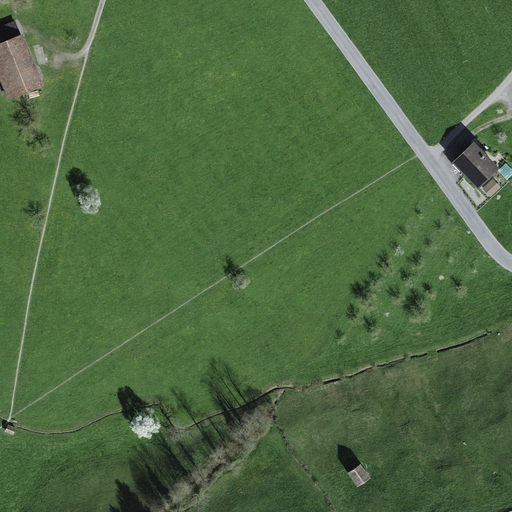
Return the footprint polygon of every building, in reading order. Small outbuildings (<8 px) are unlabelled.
[(0,40),(1,44),(0,44),(0,80),(7,99),(43,87),(22,35),(21,35),(15,21),(0,27),(0,40)] [(474,142),(453,164),(478,191),(500,170),(474,142)] [(493,179),(482,189),(490,198),(501,187),(493,179)] [(13,436),(16,428),(8,425),(5,432),(13,436)] [(371,479),(361,464),(347,474),(357,488),(371,479)]
